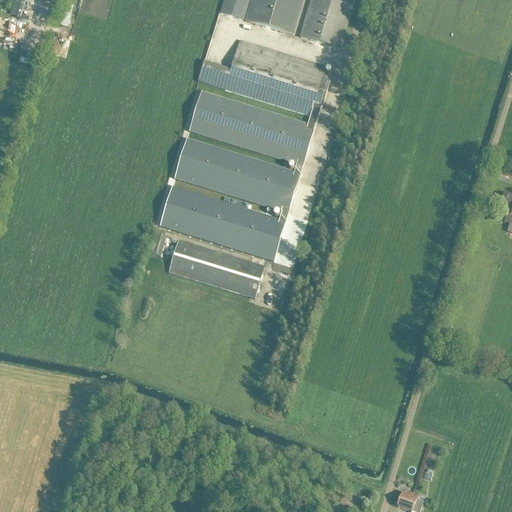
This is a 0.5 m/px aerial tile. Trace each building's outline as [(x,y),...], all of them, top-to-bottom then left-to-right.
[(243,23),(250,0),(225,0),(221,16),(243,23)] [(252,0),(245,24),(294,38),(305,0),(311,0),(300,40),(341,52),(356,0),(252,0)] [(323,79),(326,69),(240,43),(231,72),(205,64),(198,84),(311,119),(315,108),(322,110),(331,81),(323,79)] [(173,189),(160,229),(274,264),(322,110),(315,108),(311,119),(309,127),(202,94),(190,134),(297,167),(295,175),(187,142),(175,181),(282,215),(280,222),(173,189)] [(511,197),(505,195),(502,204),(505,205),(505,208),(510,209),(508,215),(507,215),(505,224),(510,225),(511,226),(511,197)] [(154,236),(149,255),(162,258),(167,239),(154,236)] [(265,269),(179,242),(169,275),(255,302),(265,269)] [(412,498),(402,495),(397,509),(404,511),(421,511),(424,504),(417,502),(418,498),(412,496),(412,498)]
